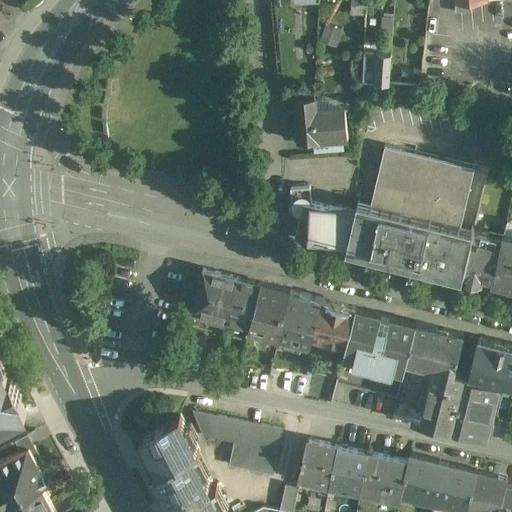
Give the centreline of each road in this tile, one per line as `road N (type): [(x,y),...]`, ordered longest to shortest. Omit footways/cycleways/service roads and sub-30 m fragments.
road 1 (residential): [(78,400),(131,384),(177,383),(511,451)]
road 2 (tertiary): [(511,307),(109,206)]
road 3 (tertiary): [(109,206),(54,158),(40,78)]
road 4 (tertiary): [(35,303),(48,256),(73,227),(109,206)]
road 5 (secondary): [(135,511),(78,400)]
road 6 (secondary): [(35,303),(14,183)]
